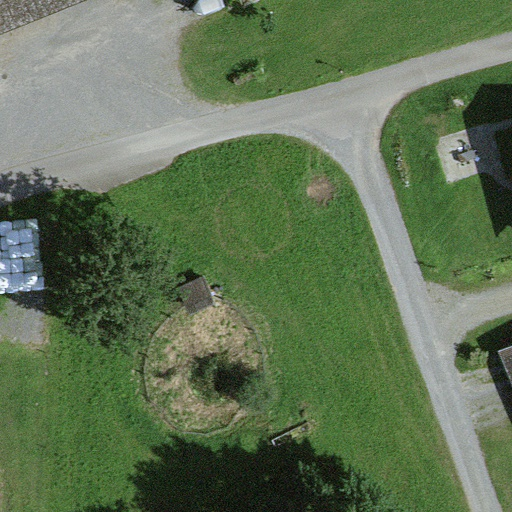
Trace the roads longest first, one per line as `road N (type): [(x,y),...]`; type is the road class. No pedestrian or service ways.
road 1 (unclassified): [(511,66),(0,191)]
road 2 (track): [(353,103),(483,511)]
